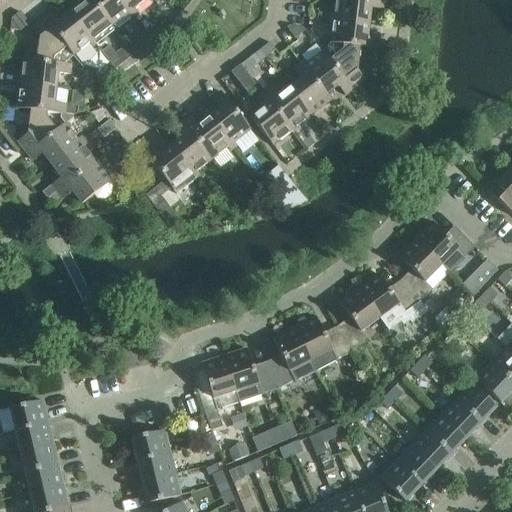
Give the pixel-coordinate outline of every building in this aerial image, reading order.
[(114,30),(112,26),(91,0),(80,0),(82,3),(70,12),(96,44),(114,30)] [(91,0),(112,26),(114,24),(117,28),(133,15),(121,0),(91,0)] [(121,0),(133,15),(137,12),(134,8),(144,0),(121,0)] [(383,8),(384,0),(380,0),(335,0),(334,14),(329,13),(328,18),(369,23),(371,8),(383,9),(383,8)] [(384,0),(383,8),(392,10),(393,0),(389,0),(384,0)] [(51,12),(44,17),(74,56),(89,43),(92,47),(96,44),(70,12),(58,21),(51,12)] [(39,37),(36,61),(36,62),(71,66),(71,65),(63,64),(74,56),(44,17),(32,27),(39,37)] [(332,23),(330,42),(378,48),(379,39),(367,38),(369,23),(328,18),(328,22),(332,23)] [(303,27),(291,25),(288,27),(296,37),(304,30),(305,29),(303,27)] [(137,37),(127,45),(134,55),(152,40),(147,34),(140,40),(137,37)] [(270,41),(260,49),(266,56),(276,49),(270,41)] [(323,51),(322,52),(352,90),(364,80),(357,71),(360,47),(378,49),(378,48),(330,42),(330,43),(323,51)] [(115,54),(109,45),(101,51),(115,69),(134,55),(127,45),(115,54)] [(260,49),(251,56),(257,63),(266,56),(260,49)] [(300,63),(330,101),(331,100),(326,95),(337,86),(345,96),(352,90),(322,52),(307,64),(304,60),(300,63)] [(70,75),(71,66),(36,62),(36,61),(23,59),(20,84),(56,88),(58,73),(70,75)] [(301,78),(289,87),(311,116),(330,101),(300,63),(293,68),(301,78)] [(241,64),(231,71),(248,94),(258,86),(241,64)] [(73,114),(77,115),(78,107),(70,106),(66,106),(68,90),(56,88),(20,84),(17,109),(30,110),(30,109),(47,111),(61,113),(73,114)] [(262,92),(292,131),(311,116),(289,87),(277,96),(269,87),(262,92)] [(220,107),(208,116),(234,149),(237,146),(234,142),(250,129),(221,91),(213,97),(220,107)] [(272,146),(292,131),(262,92),(255,98),(263,107),(250,117),(272,146)] [(71,93),(70,106),(78,107),(77,115),(83,113),(85,95),(71,93)] [(98,108),(89,112),(98,123),(105,117),(98,108)] [(30,109),(30,110),(27,134),(18,142),(28,154),(57,131),(46,118),(47,111),(30,109)] [(66,124),(65,123),(74,116),(73,114),(61,113),(60,119),(65,125),(66,124)] [(189,116),(182,122),(212,160),(227,148),(230,152),(234,149),(208,116),(196,126),(189,116)] [(101,127),(100,127),(106,135),(114,128),(109,121),(101,127)] [(182,137),(170,146),(196,179),(200,176),(197,172),(212,160),(182,122),(175,127),(182,137)] [(52,165),(84,139),(81,135),(78,139),(66,124),(65,125),(57,131),(28,154),(33,161),(43,153),(52,165)] [(53,184),(59,191),(96,161),(84,146),(87,143),(84,139),(52,165),(62,177),(53,184)] [(196,179),(170,146),(158,156),(151,146),(143,152),(165,181),(171,188),(176,195),(196,179)] [(96,161),(59,191),(64,198),(73,190),(84,203),(96,193),(99,196),(105,198),(111,194),(112,186),(109,182),(112,180),(96,161)] [(278,166),(267,175),(284,197),(296,189),(296,188),(278,166)] [(511,180),(506,175),(489,192),(511,214),(511,180)] [(165,181),(145,196),(155,208),(164,201),(160,196),(171,188),(165,181)] [(50,186),(41,193),(46,200),(55,192),(50,186)] [(475,247),(457,229),(448,238),(432,222),(415,239),(441,265),(449,273),(475,247)] [(424,282),(441,265),(415,239),(398,256),(414,272),(404,284),(420,302),(432,290),(424,282)] [(497,279),(505,287),(511,279),(504,272),(497,279)] [(377,274),(358,288),(379,318),(399,304),(405,313),(420,302),(404,284),(391,292),(377,274)] [(352,320),(339,330),(352,351),(367,341),(360,332),(379,318),(358,288),(354,291),(352,287),(345,292),(347,296),(339,302),(352,320)] [(482,295),(490,302),(497,295),(489,288),(482,295)] [(483,310),(490,302),(482,295),(475,303),(483,310)] [(448,322),(456,329),(463,322),(455,315),(448,322)] [(298,325),(294,327),(316,371),(337,360),(336,360),(352,351),(339,330),(325,337),(315,317),(306,321),(304,318),(296,321),(298,325)] [(448,337),(456,329),(448,322),(441,330),(448,337)] [(511,325),(497,339),(506,347),(511,353),(511,325)] [(282,358),(269,365),(279,389),(294,381),(294,382),(316,371),(294,327),(272,338),(282,358)] [(511,353),(506,347),(491,363),(511,383),(511,353)] [(247,349),(224,356),(236,391),(240,403),(262,395),(262,394),(279,389),(269,365),(254,370),(247,349)] [(208,385),(196,389),(204,413),(206,418),(210,428),(211,431),(212,431),(222,427),(222,424),(217,410),(240,403),(236,391),(224,356),(201,364),(208,385)] [(417,363),(425,370),(432,363),(424,356),(417,363)] [(417,378),(425,370),(417,363),(410,370),(417,378)] [(511,390),(511,383),(491,363),(475,379),(500,403),(511,390)] [(455,400),(480,424),(496,408),(471,384),(455,400)] [(387,394),(395,401),(402,394),(394,387),(387,394)] [(388,409),(395,401),(387,394),(380,402),(388,409)] [(440,415),(465,439),(480,424),(455,400),(440,415)] [(9,409),(14,431),(48,423),(43,401),(9,409)] [(350,413),(354,423),(364,419),(359,409),(350,413)] [(344,427),(354,423),(350,413),(340,417),(344,427)] [(425,431),(450,455),(465,439),(440,415),(425,431)] [(19,452),(53,444),(48,423),(14,431),(19,452)] [(255,433),(258,447),(293,440),(290,425),(255,433)] [(328,429),(332,439),(342,434),(338,425),(328,429)] [(323,443),(332,439),(328,429),(319,433),(323,443)] [(131,439),(136,461),(170,453),(165,431),(131,439)] [(202,436),(206,445),(216,441),(212,431),(202,436)] [(411,446),(435,471),(450,455),(425,431),(411,446)] [(216,441),(206,445),(210,455),(220,451),(216,441)] [(289,446),(293,455),(302,451),(298,442),(289,446)] [(19,452),(25,473),(58,465),(53,444),(19,452)] [(283,459),(293,455),(289,446),(279,450),(283,459)] [(395,462),(420,486),(435,471),(411,446),(395,462)] [(141,482),(175,474),(170,453),(136,461),(141,482)] [(249,463),(253,472),(263,468),(259,459),(249,463)] [(420,486),(395,462),(380,479),(405,502),(420,486)] [(244,476),(253,472),(249,463),(239,467),(244,476)] [(30,494),(63,486),(58,465),(25,473),(30,494)] [(212,475),(216,485),(225,481),(222,471),(212,475)] [(180,496),(175,474),(141,482),(147,504),(180,496)] [(225,481),(216,485),(220,494),(229,490),(225,481)] [(354,491),(362,511),(387,511),(375,482),(354,491)] [(45,511),(68,507),(63,486),(30,494),(33,511),(45,511)] [(334,499),(339,511),(362,511),(354,491),(334,499)] [(314,507),(316,511),(339,511),(334,499),(314,507)] [(164,511),(187,511),(181,502),(164,511)]
